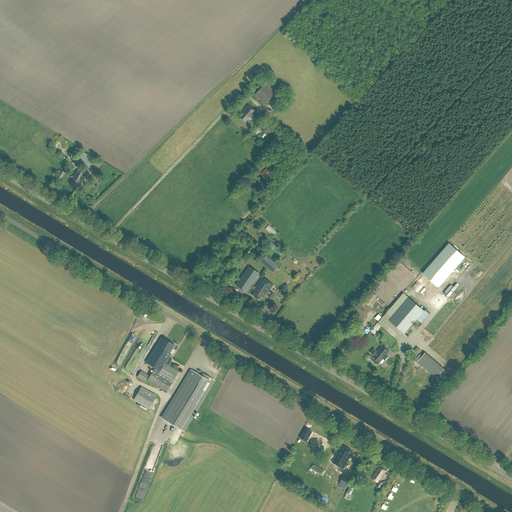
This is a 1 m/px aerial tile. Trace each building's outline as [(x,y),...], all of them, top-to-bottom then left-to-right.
[(281,91),(268,80),(256,94),(268,105),(281,91)] [(257,112),(248,104),(242,111),(244,112),(239,117),(245,122),(249,118),(251,119),(257,112)] [(95,159),(82,151),(75,162),(88,170),(95,159)] [(276,168),(280,164),(275,159),(271,163),(273,165),(271,167),(269,165),(260,175),(265,179),(274,169),(276,167),(276,168)] [(56,176),(61,179),(65,173),(60,170),(56,176)] [(85,174),(77,170),(68,183),(76,188),(79,185),(77,184),(79,181),(80,182),(85,174)] [(269,228),(265,231),(273,238),(276,235),(269,228)] [(457,249),(450,243),(423,274),(425,275),(424,277),(422,275),(412,287),(418,293),(429,281),(428,280),(429,278),(431,280),(457,249)] [(465,256),(458,250),(431,280),(438,286),(465,256)] [(278,266),(266,255),(261,261),(273,272),(278,266)] [(438,290),(444,295),(470,264),(464,259),(438,290)] [(250,265),(237,284),(247,291),(251,285),(255,288),(257,286),(252,283),(260,272),(250,265)] [(273,285),(263,278),(254,290),(255,292),(253,296),(259,300),(262,296),(264,297),(266,293),(269,295),(269,296),(271,298),(274,294),(271,292),(269,290),(273,285)] [(459,293),(454,288),(449,293),(454,298),(459,293)] [(369,309),(377,300),(373,296),(365,306),(369,309)] [(449,300),(444,296),(439,302),(442,304),(435,314),(437,316),(449,300)] [(408,297),(389,320),(404,333),(424,311),(408,297)] [(374,336),(381,327),(378,325),(379,323),(375,320),(371,325),(375,328),(371,334),(374,336)] [(153,333),(146,329),(143,335),(150,339),(153,333)] [(343,335),(340,333),(338,337),(339,337),(335,344),(341,347),(345,340),(341,338),(343,335)] [(128,355),(135,335),(131,334),(123,353),(128,355)] [(159,371),(164,363),(168,365),(172,360),(169,358),(170,357),(168,356),(171,353),(170,352),(174,345),(161,337),(145,362),(154,368),(159,371)] [(389,351),(382,346),(379,349),(377,352),(374,349),(370,353),(374,356),(373,356),(375,358),(379,362),(383,358),(385,360),(388,356),(386,355),(389,351)] [(422,352),(417,347),(411,354),(416,358),(422,352)] [(425,352),(417,362),(436,378),(444,369),(425,352)] [(114,367),(117,370),(123,361),(119,358),(114,367)] [(172,381),(178,371),(168,365),(164,363),(159,371),(158,373),(172,381)] [(154,368),(147,380),(166,391),(172,381),(158,373),(159,371),(154,368)] [(201,376),(191,370),(162,417),(183,430),(205,393),(206,393),(214,380),(202,374),(201,376)] [(149,376),(141,371),(137,377),(145,382),(149,376)] [(157,396),(141,387),(134,400),(149,409),(157,396)] [(305,427),(300,437),(304,439),(309,429),(305,427)] [(352,451),(343,446),(340,451),(339,450),(332,462),(343,468),(352,453),(351,452),(352,451)] [(314,464),(312,468),(323,474),(325,471),(314,464)] [(384,471),(379,467),(372,479),(377,482),(379,480),(381,477),(381,476),(384,471)] [(136,502),(143,503),(144,494),(137,493),(136,502)]
